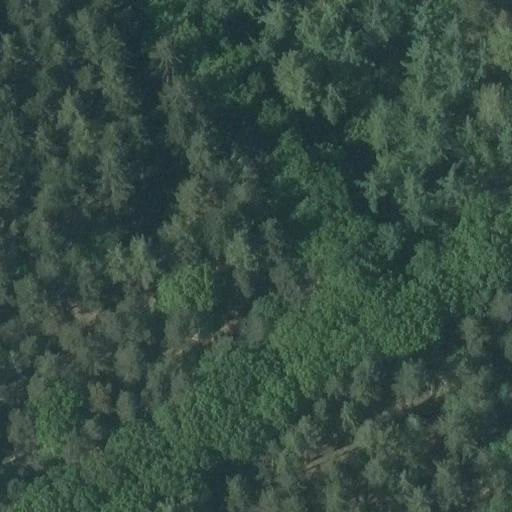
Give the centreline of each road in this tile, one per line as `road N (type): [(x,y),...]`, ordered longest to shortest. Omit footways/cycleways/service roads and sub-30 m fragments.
road 1 (track): [(126,511),(511,231)]
road 2 (track): [(386,321),(158,0)]
